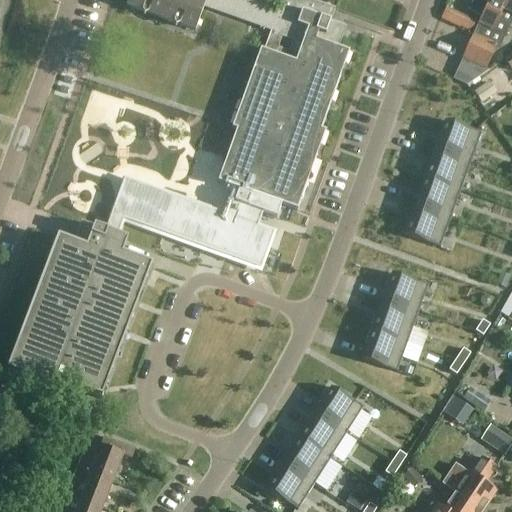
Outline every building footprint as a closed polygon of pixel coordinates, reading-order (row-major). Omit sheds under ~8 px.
[(128,0),(126,7),(195,32),(204,8),(206,3),(304,39),(295,63),(263,51),(260,51),(231,129),(235,131),(234,133),(216,183),(228,188),(261,199),(278,205),(279,206),(294,211),(296,212),(297,209),(313,165),(324,134),(319,132),(348,54),(338,50),(344,31),(329,26),(328,25),(333,11),(303,0),(282,0),(278,12),(244,0),(128,0)] [(477,26),(481,28),(481,27),(491,32),(496,21),(507,0),(472,0),(468,11),(481,17),(477,26)] [(491,32),(504,38),(509,26),(511,26),(511,0),(507,0),(496,21),(491,32)] [(443,20),(470,33),(475,22),(448,10),(443,20)] [(481,28),(475,39),(480,40),(495,47),(495,48),(499,50),(504,38),(491,32),(481,27),(481,28)] [(475,39),(471,49),(490,58),(495,48),(495,47),(480,40),(475,39)] [(490,58),(471,49),(466,62),(485,70),(490,58)] [(511,54),(503,61),(511,73),(511,72),(511,54)] [(484,85),(472,94),(479,105),(491,97),(484,85)] [(444,122),(434,150),(470,163),(480,135),(444,122)] [(470,163),(434,150),(424,179),(459,192),(470,163)] [(459,192),(424,179),(414,208),(449,220),(459,192)] [(124,182),(105,234),(115,237),(122,219),(259,268),(271,235),(255,229),(261,212),(275,217),(279,206),(278,205),(228,188),(218,216),(124,182)] [(449,220),(414,208),(403,236),(439,249),(449,220)] [(9,364),(6,371),(50,388),(52,380),(80,391),(101,399),(101,396),(105,387),(116,357),(120,347),(124,335),(136,305),(139,295),(140,292),(144,282),(147,274),(150,267),(120,255),(125,241),(115,237),(105,234),(80,224),(79,227),(72,245),(68,243),(57,239),(56,242),(52,251),(41,281),(37,291),(36,293),(32,303),(21,333),(17,343),(16,346),(12,356),(9,364)] [(391,274),(381,303),(417,316),(427,287),(391,274)] [(500,274),(495,285),(505,289),(509,278),(500,274)] [(500,312),(509,318),(511,313),(511,295),(510,295),(500,312)] [(381,303),(371,332),(406,345),(417,316),(381,303)] [(216,349),(231,317),(208,306),(193,338),(216,349)] [(481,321),(474,332),(482,337),(489,327),(481,321)] [(396,373),(406,345),(371,332),(360,360),(396,373)] [(455,361),(462,366),(469,355),(462,350),(455,361)] [(448,372),(455,376),(462,366),(455,361),(448,372)] [(455,395),(461,398),(482,412),(488,403),(467,389),(462,386),(455,395)] [(330,389),(314,414),(346,435),(346,434),(360,413),(362,409),(330,389)] [(443,413),(448,416),(462,426),(472,411),(457,402),(453,399),(443,413)] [(314,414),(298,440),(330,460),(332,457),(345,436),(346,435),(314,414)] [(481,441),(503,456),(511,442),(511,441),(490,427),(481,441)] [(99,447),(88,443),(60,511),(101,511),(123,458),(131,461),(135,451),(102,439),(99,447)] [(330,460),(298,440),(281,466),(313,486),(330,460)] [(398,453),(391,463),(398,468),(405,457),(398,453)] [(441,485),(454,494),(481,511),(496,491),(486,484),(497,467),(482,458),(470,476),(454,465),(441,485)] [(384,474),(391,478),(398,468),(391,463),(384,474)] [(313,486),(281,466),(265,491),(297,511),(313,486)] [(403,479),(411,487),(419,479),(411,470),(403,479)] [(481,511),(454,494),(442,511),(481,511)]
